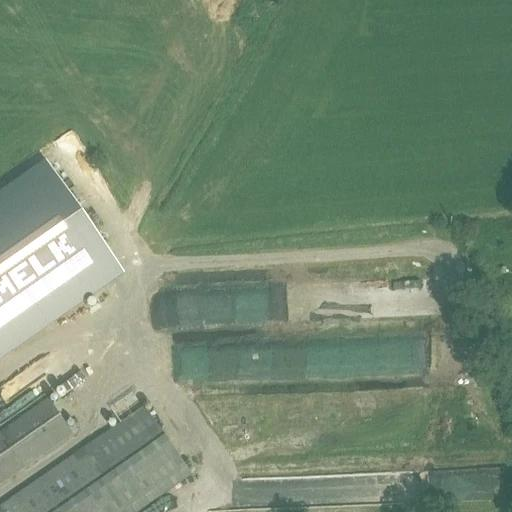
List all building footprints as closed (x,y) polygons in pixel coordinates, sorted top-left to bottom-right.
[(0,361),(125,274),(46,161),(0,192),(0,361)] [(48,397),(0,430),(0,454),(13,475),(73,433),(48,397)] [(50,473),(77,511),(134,511),(190,473),(146,406),(50,473)] [(0,455),(0,484),(13,475),(0,455)] [(77,511),(50,473),(0,507),(0,511),(77,511)]
